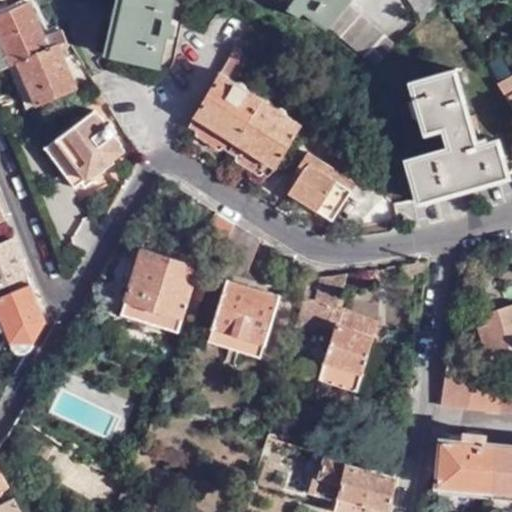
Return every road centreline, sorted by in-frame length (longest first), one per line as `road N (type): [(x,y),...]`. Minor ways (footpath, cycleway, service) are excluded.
road 1 (residential): [(456,231),(361,252),(316,247),(177,161)]
road 2 (residential): [(456,231),(414,511)]
road 3 (residential): [(66,316),(151,170),(177,161)]
road 4 (residential): [(66,316),(0,150)]
road 5 (residential): [(0,434),(66,316)]
